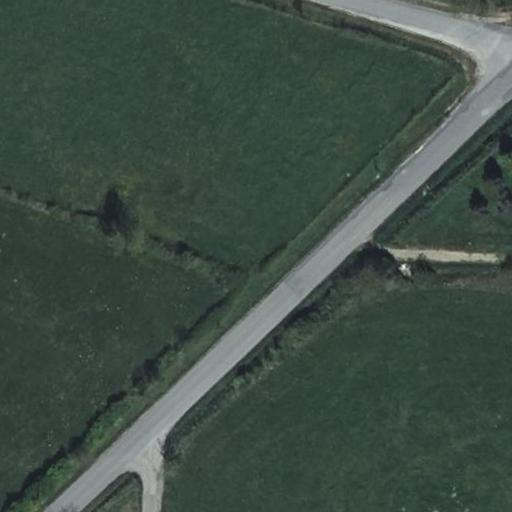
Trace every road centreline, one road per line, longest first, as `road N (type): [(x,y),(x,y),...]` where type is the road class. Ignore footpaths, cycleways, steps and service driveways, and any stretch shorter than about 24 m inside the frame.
road 1 (unclassified): [(53,511),(337,251),(511,69)]
road 2 (track): [(337,251),(511,254)]
road 3 (unclassified): [(511,37),(390,0)]
